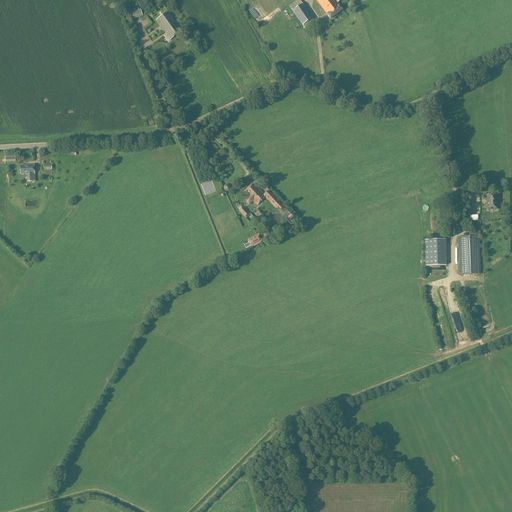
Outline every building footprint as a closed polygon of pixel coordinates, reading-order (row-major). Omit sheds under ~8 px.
[(305,29),(315,22),(312,18),(313,18),(303,4),(302,4),(299,0),(297,0),(289,6),(293,11),(292,11),(302,26),(303,25),(305,29)] [(316,0),(330,19),(342,10),(339,5),(338,6),(336,3),(340,0),(316,0)] [(130,13),(132,20),(143,16),(140,10),(139,10),(138,8),(134,9),(135,11),(130,13)] [(171,30),(178,25),(168,12),(156,21),(165,32),(170,28),(171,30)] [(171,40),(182,31),(178,25),(171,30),(170,28),(165,32),(171,40)] [(28,182),(35,181),(34,165),(20,166),(21,175),(27,174),(28,182)] [(245,192),(248,196),(246,198),(251,203),(253,201),(257,205),(265,197),(266,197),(264,195),(253,184),(245,192)] [(269,191),(264,195),(266,197),(265,197),(271,203),(272,202),(282,212),(286,209),(269,191)] [(497,195),(487,196),(487,210),(498,209),(497,195)] [(239,212),(245,217),(249,213),(244,208),(243,209),(242,208),(239,210),(240,211),(239,212)] [(471,231),(472,237),(458,237),(459,275),(480,274),(479,237),(478,235),(480,235),(480,231),(471,231)] [(258,234),(248,240),(252,247),(262,241),(258,234)] [(425,240),(425,266),(446,266),(445,240),(425,240)]
